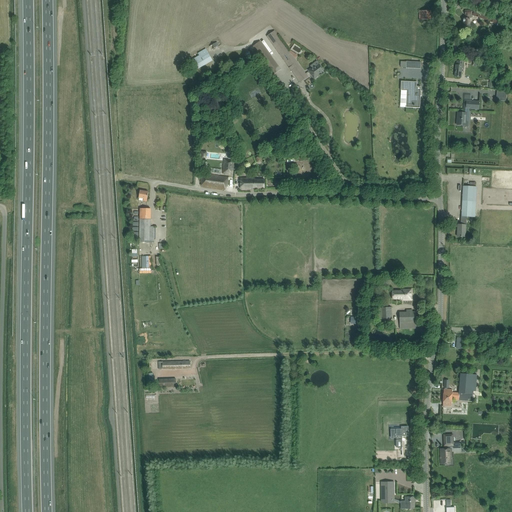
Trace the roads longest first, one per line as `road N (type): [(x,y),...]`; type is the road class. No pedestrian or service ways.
road 1 (motorway): [(26,0),(26,511)]
road 2 (motorway): [(45,511),(45,0)]
road 3 (unclassified): [(1,511),(2,208)]
road 4 (unclassified): [(363,194),(233,194),(126,176)]
road 5 (tertiary): [(439,199),(443,0)]
road 6 (tertiary): [(426,511),(427,399),(438,328)]
road 7 (unknown): [(327,153),(325,118),(261,38)]
road 8 (tertiary): [(438,328),(439,199)]
